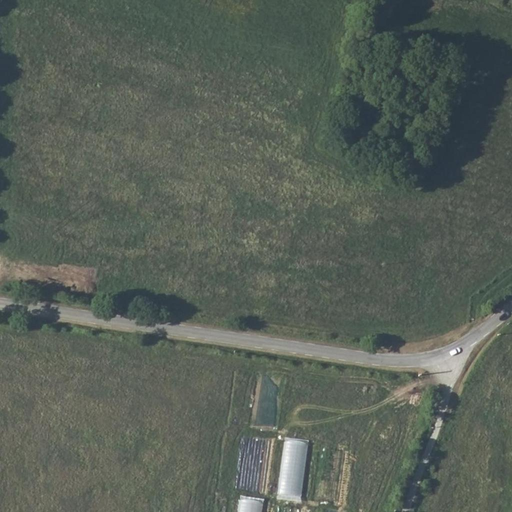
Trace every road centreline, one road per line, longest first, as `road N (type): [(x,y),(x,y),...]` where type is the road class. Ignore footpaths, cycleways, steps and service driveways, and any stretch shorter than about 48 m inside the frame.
road 1 (unclassified): [(0,303),(415,361),(457,346),(511,308)]
road 2 (track): [(403,511),(457,346)]
